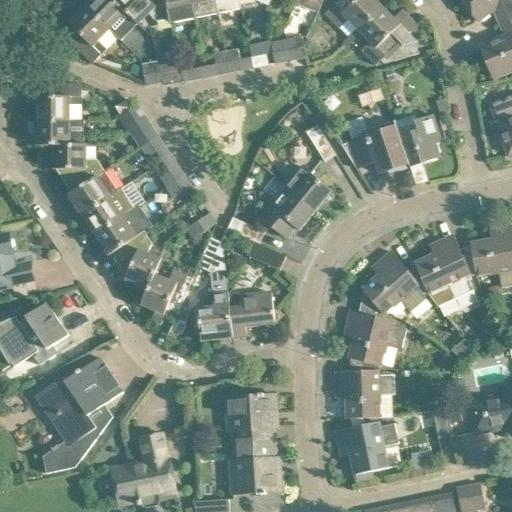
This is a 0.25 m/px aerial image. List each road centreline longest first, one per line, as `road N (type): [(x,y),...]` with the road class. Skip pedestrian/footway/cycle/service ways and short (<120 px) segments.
road 1 (residential): [(23,48),(4,93),(9,149),(133,342),(157,363),(191,372),(303,360)]
road 2 (residential): [(303,360),(308,303),(323,265),(353,229),(396,209),(478,191)]
road 3 (residential): [(478,191),(444,26),(428,0)]
road 4 (residential): [(316,510),(495,468)]
road 5 (residential): [(316,510),(303,360)]
road 6 (residential): [(294,76),(151,101)]
road 7 (residential): [(151,101),(23,48)]
road 8 (residential): [(223,214),(151,101)]
